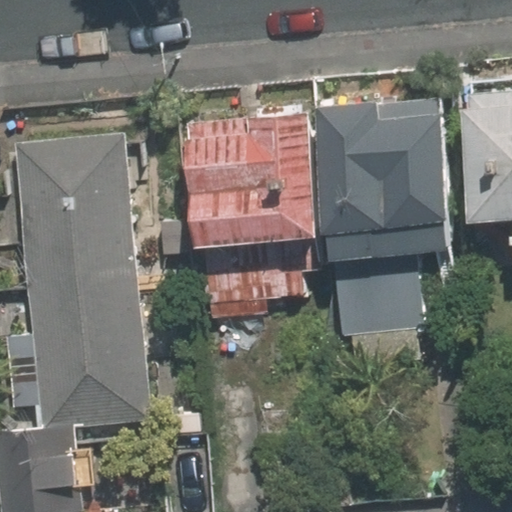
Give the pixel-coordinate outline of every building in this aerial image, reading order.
[(511,80),(479,82),(486,208),(511,206),(511,80)] [(463,95),(343,105),(352,216),(361,334),(440,327),(433,243),(457,241),(455,208),(471,207),(463,95)] [(337,103),(201,111),(208,224),(345,215),(337,103)] [(33,135),(48,412),(160,406),(145,129),(33,135)] [(262,320),(210,323),(218,487),(270,484),(262,320)] [(97,511),(98,417),(11,417),(10,511),(97,511)]
